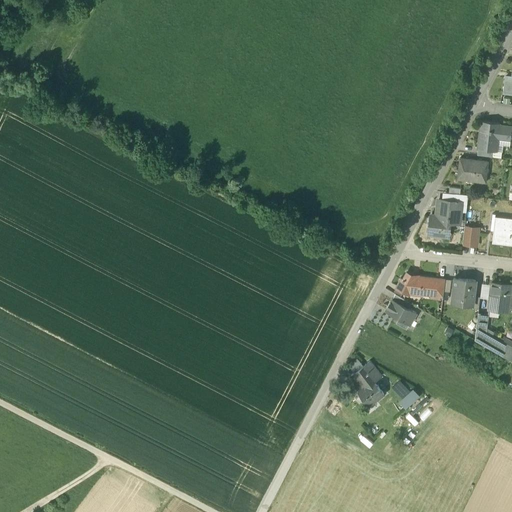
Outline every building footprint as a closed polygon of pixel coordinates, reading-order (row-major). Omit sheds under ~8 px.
[(511,70),(511,77),(505,76),(503,92),(511,93),(511,70)] [(500,122),(480,120),(477,147),(494,149),(496,149),(498,138),(509,139),(511,126),(499,124),(500,122)] [(488,160),(461,157),(458,177),(485,180),(488,160)] [(460,193),(454,192),(453,200),(461,201),(461,202),(467,202),(468,194),(460,193)] [(453,200),(438,198),(436,214),(431,214),(429,232),(447,235),(450,217),(459,218),(461,202),(461,201),(453,200)] [(511,217),(495,215),(492,241),(511,243),(511,217)] [(479,226),(464,225),(462,243),(477,244),(479,226)] [(437,277),(413,274),(406,272),(403,278),(401,277),(396,287),(408,292),(410,287),(423,294),(424,292),(436,293),(437,278),(437,277)] [(466,279),(454,277),(452,293),(463,294),(463,296),(461,296),(461,298),(463,298),(462,302),(473,303),(474,295),(476,279),(466,278),(466,279)] [(445,279),(437,278),(436,293),(443,294),(444,290),(445,279)] [(511,297),(511,284),(491,282),(488,307),(511,310),(511,297)] [(411,302),(395,293),(392,298),(408,307),(411,302)] [(392,298),(385,309),(399,317),(409,323),(410,323),(416,312),(408,307),(392,298)] [(489,313),(478,312),(475,339),(503,355),(505,341),(487,330),(489,313)] [(409,323),(399,317),(396,322),(406,328),(409,323)] [(382,376),(369,361),(363,366),(375,382),(382,376)] [(375,382),(363,366),(351,376),(362,390),(358,392),(368,405),(377,399),(384,394),(375,382)] [(410,390),(399,380),(392,387),(402,397),(410,390)]
